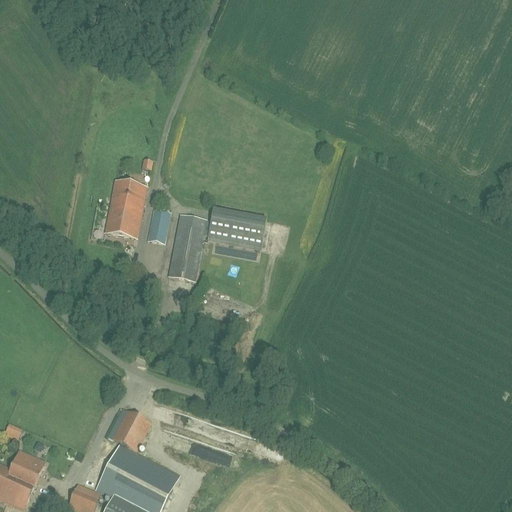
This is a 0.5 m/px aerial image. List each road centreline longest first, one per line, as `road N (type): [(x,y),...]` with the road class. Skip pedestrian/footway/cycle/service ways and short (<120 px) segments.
road 1 (unclassified): [(379,511),(272,426),(117,364),(0,254)]
road 2 (unknown): [(134,373),(55,511)]
